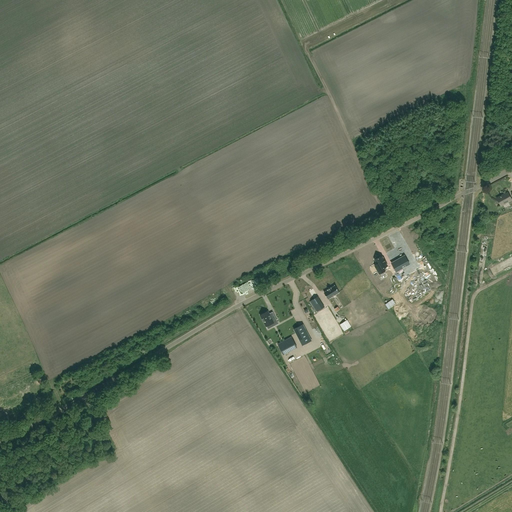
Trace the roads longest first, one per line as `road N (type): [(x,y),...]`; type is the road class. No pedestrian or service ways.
road 1 (unclassified): [(0,442),(267,290),(511,169)]
road 2 (unknown): [(471,191),(429,511)]
